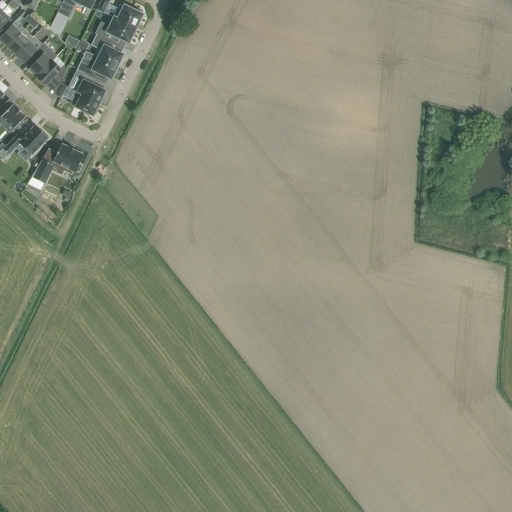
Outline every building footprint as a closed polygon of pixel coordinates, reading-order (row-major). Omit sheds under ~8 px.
[(16,9),(19,5),(13,0),(12,0),(9,3),(16,9)] [(26,0),(24,5),(33,10),(38,0),(26,0)] [(63,0),(57,13),(69,19),(76,5),(81,7),(82,5),(90,9),(94,0),(63,0)] [(103,12),(109,0),(108,0),(100,0),(96,9),(103,12)] [(135,8),(134,10),(124,5),(118,19),(117,20),(135,28),(142,14),(140,13),(141,11),(135,8)] [(0,32),(12,20),(2,11),(0,12),(0,32)] [(28,15),(24,19),(33,29),(37,25),(28,15)] [(117,20),(118,19),(114,17),(109,27),(101,23),(96,34),(97,34),(111,42),(113,42),(116,36),(128,43),(132,35),(134,36),(136,31),(134,30),(135,28),(117,20)] [(20,25),(16,30),(11,25),(0,36),(0,40),(7,47),(20,34),(24,29),(20,25)] [(47,28),(43,32),(49,37),(52,33),(47,28)] [(16,55),(33,37),(29,34),(24,38),(20,34),(7,47),(16,55)] [(111,42),(97,34),(91,45),(98,49),(95,56),(117,66),(117,65),(119,65),(122,59),(121,58),(122,55),(108,48),(111,42)] [(68,36),(65,43),(74,48),(77,41),(68,36)] [(32,45),(36,41),(33,37),(16,55),(24,63),(33,54),(37,50),(32,45)] [(52,61),(56,57),(43,44),(37,50),(33,54),(38,58),(29,68),(30,69),(29,70),(33,74),(34,73),(37,76),(38,76),(52,61)] [(91,65),(82,60),(77,70),(84,73),(93,77),(96,72),(111,79),(112,75),(114,76),(117,69),(115,69),(117,66),(95,56),(91,65)] [(60,68),(52,61),(38,76),(37,76),(37,77),(41,80),(39,81),(43,85),(44,84),(46,85),(55,75),(61,81),(67,70),(63,66),(60,68)] [(105,91),(94,85),(97,79),(93,78),(93,77),(84,73),(76,90),(99,102),(101,98),(103,99),(106,93),(104,92),(105,91)] [(66,86),(60,83),(55,95),(61,98),(66,86)] [(93,113),(95,114),(98,109),(96,108),(99,102),(76,90),(75,90),(72,96),(74,96),(72,100),(72,102),(73,104),(74,105),(76,106),(76,107),(84,111),(83,113),(89,116),(90,114),(93,115),(93,113)] [(14,129),(17,126),(18,127),(23,122),(22,121),(25,117),(21,113),(22,112),(17,108),(16,109),(12,105),(7,110),(2,106),(0,108),(0,124),(4,119),(14,129)] [(0,151),(0,156),(3,160),(9,154),(9,155),(10,154),(9,154),(15,148),(20,152),(24,147),(32,155),(32,154),(48,138),(48,137),(36,125),(35,126),(33,129),(21,141),(16,136),(3,149),(0,151)] [(53,161),(65,167),(64,170),(72,173),(73,171),(76,172),(76,171),(79,172),(82,166),(79,164),(84,155),(75,151),(75,150),(70,147),(69,148),(61,144),(53,161)] [(31,177),(27,184),(40,191),(44,183),(45,184),(51,171),(53,166),(42,160),(31,177)]
